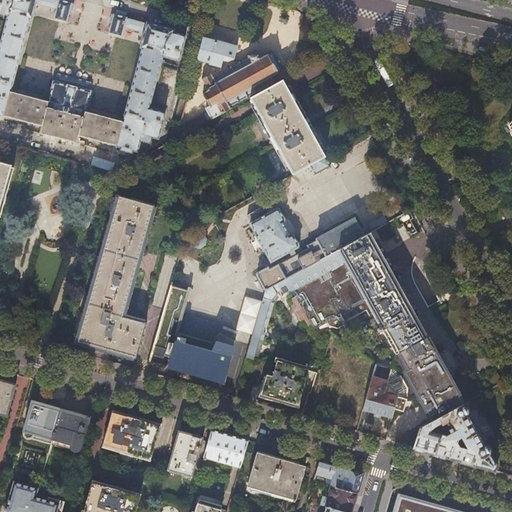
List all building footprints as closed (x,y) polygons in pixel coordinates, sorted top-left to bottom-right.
[(0,117),(0,118),(1,115),(43,126),(41,133),(52,136),(52,135),(68,139),(67,140),(78,143),(80,135),(121,146),(121,149),(123,150),(122,153),(129,155),(131,152),(134,153),(135,150),(137,150),(138,150),(139,148),(140,149),(151,142),(153,137),(159,138),(166,112),(149,108),(163,56),(179,60),(186,35),(174,32),(175,29),(148,22),(147,23),(127,18),(127,17),(126,16),(127,12),(117,9),(115,14),(114,13),(114,14),(113,14),(111,23),(112,23),(109,33),(122,36),(125,27),(145,32),(141,47),(143,48),(124,120),(86,110),(91,91),(90,91),(91,90),(90,90),(92,82),(74,77),(58,73),(56,81),(55,81),(55,82),(54,81),(49,100),(12,90),(31,18),(33,18),(37,3),(57,9),(54,19),(67,22),(70,12),(71,12),(74,4),(73,3),(73,2),(71,2),(71,0),(0,0),(0,12),(10,15),(0,51),(0,117)] [(219,42),(203,38),(198,60),(222,65),(223,59),(234,61),(238,47),(219,42)] [(206,107),(212,119),(250,98),(276,83),(275,82),(276,81),(276,80),(275,81),(272,76),(275,74),(276,76),(277,75),(276,74),(282,71),(282,72),(284,71),(283,70),(284,70),(283,69),(278,61),(274,53),(274,52),(274,51),(273,52),(273,51),(272,52),(269,54),(268,53),(267,53),(268,54),(262,58),(261,57),(260,57),(257,52),(258,51),(257,50),(256,50),(256,49),(254,50),(255,51),(250,54),(249,53),(248,54),(248,55),(247,55),(249,58),(241,62),(241,61),(239,62),(239,63),(232,67),(231,66),(230,67),(231,67),(223,72),(223,71),(221,71),(222,72),(214,76),(213,76),(211,73),(202,78),(208,90),(205,92),(204,91),(203,92),(205,95),(204,95),(205,96),(210,105),(206,107)] [(288,88),(283,80),(276,83),(250,98),(255,106),(260,115),(294,175),(311,165),(326,157),(303,116),(293,97),(288,88)] [(331,166),(326,157),(311,165),(316,174),(331,166)] [(0,204),(1,203),(11,165),(0,161),(0,204)] [(106,350),(136,358),(147,322),(124,316),(143,247),(155,205),(119,195),(77,342),(106,350)] [(271,262),(298,247),(299,247),(299,246),(299,245),(299,244),(294,235),(292,234),(290,235),(286,228),(283,222),(284,221),(285,219),(280,210),(279,209),(278,209),(277,209),(275,210),(273,205),(264,209),(263,207),(248,215),(248,216),(252,223),(250,223),(257,235),(256,235),(264,251),(265,250),(271,262)] [(266,291),(365,236),(355,218),(317,239),(317,240),(308,246),(310,248),(270,270),(269,268),(258,274),(257,276),(266,291)] [(381,254),(370,233),(365,236),(266,291),(247,357),(253,358),(268,309),(270,302),(271,302),(271,301),(272,301),(278,295),(278,294),(277,292),(290,285),(301,304),(315,327),(339,313),(345,322),(343,323),(346,328),(348,327),(350,332),(352,331),(355,337),(359,338),(377,328),(379,331),(383,329),(385,333),(397,353),(392,367),(376,363),(363,409),(380,414),(392,418),(395,408),(404,411),(407,399),(423,405),(433,421),(463,404),(450,380),(421,327),(381,254)] [(202,235),(197,234),(193,237),(192,243),(195,247),(201,248),(205,244),(206,239),(202,235)] [(185,281),(194,282),(197,266),(189,264),(185,281)] [(186,289),(172,285),(150,361),(164,365),(197,374),(224,382),(234,346),(233,346),(234,342),(218,337),(212,352),(176,341),(174,347),(171,346),(169,350),(166,349),(171,334),(172,334),(175,325),(177,326),(178,325),(179,321),(179,320),(177,319),(182,300),(185,299),(187,292),(186,289)] [(268,309),(253,358),(256,359),(270,310),(268,309)] [(280,400),(297,405),(307,369),(277,361),(272,377),(266,375),(261,394),(280,400)] [(0,414),(7,416),(17,384),(7,382),(0,379),(0,414)] [(53,439),(62,409),(56,407),(41,403),(32,400),(24,433),(24,435),(25,436),(26,437),(27,437),(29,438),(30,438),(31,437),(33,437),(34,436),(34,435),(34,434),(53,439)] [(485,443),(477,429),(469,414),(469,410),(468,408),(467,407),(464,405),(463,404),(420,428),(413,448),(438,455),(470,464),(493,471),(497,466),(491,453),(490,449),(488,446),(485,443)] [(78,413),(62,409),(53,439),(71,444),(71,445),(71,446),(71,447),(71,448),(72,449),(74,450),(75,451),(76,451),(78,451),(79,450),(80,449),(81,449),(90,417),(78,413)] [(104,445),(151,459),(160,425),(154,424),(147,421),(128,416),(122,414),(113,412),(104,445)] [(230,435),(212,430),(204,457),(220,461),(225,463),(241,467),(249,440),(230,435)] [(169,469),(193,475),(203,437),(192,434),(180,431),(169,469)] [(258,454),(248,485),(294,499),(293,501),(296,502),(306,467),(283,461),(258,454)] [(346,468),(320,461),(316,475),(332,479),(330,486),(358,494),(361,482),(363,473),(346,468)] [(62,511),(65,502),(49,497),(48,500),(37,497),(39,488),(15,482),(8,504),(7,504),(4,511),(62,511)] [(93,482),(84,511),(135,511),(140,496),(127,492),(128,491),(109,485),(108,486),(93,482)] [(352,511),(355,505),(358,494),(330,486),(327,485),(321,505),(327,507),(343,511),(352,511)] [(463,511),(460,511),(420,499),(403,494),(403,493),(401,493),(398,506),(395,511),(463,511)]
